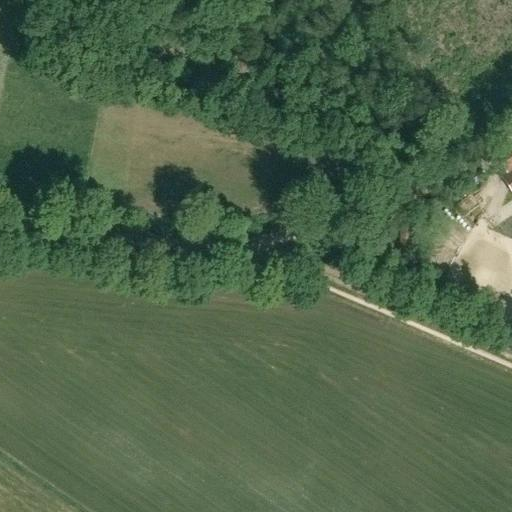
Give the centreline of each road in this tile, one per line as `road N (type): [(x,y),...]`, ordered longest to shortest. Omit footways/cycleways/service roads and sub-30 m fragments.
road 1 (unclassified): [(511,354),(304,264),(256,252),(0,230)]
road 2 (track): [(511,140),(420,196),(256,252)]
